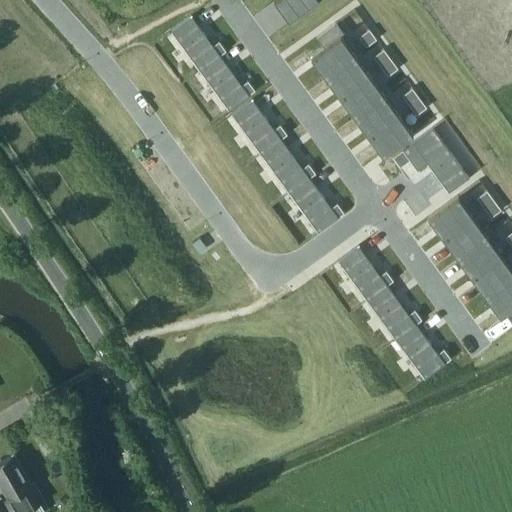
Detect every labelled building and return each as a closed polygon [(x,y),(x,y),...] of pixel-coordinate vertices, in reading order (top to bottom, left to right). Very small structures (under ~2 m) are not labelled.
[(289,22),(319,0),(318,0),(276,0),(274,2),(289,22)] [(200,68),(220,54),(213,44),(191,14),(171,29),(200,68)] [(325,75),(355,53),(341,33),(344,31),(337,21),(336,21),(316,36),(323,46),(310,55),(325,75)] [(369,28),(359,35),(366,45),(376,38),(376,37),(369,27),(369,28)] [(219,39),(213,44),(220,54),(226,49),(219,39)] [(383,47),(373,55),(381,64),(391,57),(383,47)] [(339,95),(369,72),(355,53),(325,75),(339,95)] [(229,108),(249,93),(242,83),(220,54),(200,68),(229,108)] [(391,57),(381,64),(388,74),(398,67),(391,57)] [(353,114),(384,92),(369,72),(339,95),(353,114)] [(248,79),(242,83),(249,93),(255,88),(248,79)] [(412,86),(402,94),(409,103),(419,96),(412,86)] [(398,111),(384,92),(353,114),(368,133),(398,111)] [(419,96),(409,103),(416,113),(426,106),(419,96)] [(281,137),(274,127),(252,98),(232,113),(261,152),(281,137)] [(412,132),(412,131),(398,111),(368,133),(382,153),(382,154),(412,132)] [(280,123),(274,127),(281,137),(287,133),(280,123)] [(432,126),(402,148),(410,158),(417,168),(427,161),(434,171),(446,187),(448,190),(468,175),(432,126)] [(302,166),(281,137),(261,152),(289,191),(309,176),(302,166)] [(410,158),(402,148),(392,155),(400,165),(410,158)] [(308,162),(302,166),(309,176),(315,172),(308,162)] [(331,206),(309,176),(289,191),(318,230),(338,216),(331,206)] [(487,189),(477,196),(484,206),(494,198),(487,189)] [(442,236),(472,214),(458,194),(428,216),(442,236)] [(494,198),(484,206),(491,215),(501,208),(494,198)] [(337,201),(331,206),(338,216),(344,211),(337,201)] [(457,255),(487,233),(472,214),(442,236),(457,255)] [(501,253),(487,233),(457,255),(471,275),(501,253)] [(387,283),(380,274),(359,244),(358,244),(338,259),(367,298),(387,283)] [(511,274),(511,268),(501,253),(471,275),(485,294),(511,274)] [(386,269),(380,274),(387,283),(393,279),(386,269)] [(511,274),(485,294),(500,314),(511,305),(511,274)] [(416,322),(409,312),(387,283),(367,298),(396,337),(416,322)] [(415,308),(409,312),(416,322),(422,318),(415,308)] [(438,352),(416,322),(396,337),(425,376),(445,361),(438,352)] [(443,347),(438,352),(445,361),(451,357),(443,347)] [(44,499),(34,481),(31,483),(14,453),(0,460),(0,482),(8,498),(4,500),(1,497),(0,497),(0,511),(29,511),(27,508),(44,499)] [(87,511),(81,501),(70,508),(72,511),(87,511)]
